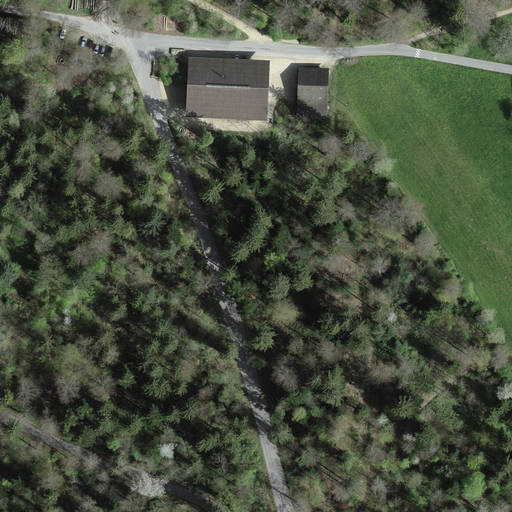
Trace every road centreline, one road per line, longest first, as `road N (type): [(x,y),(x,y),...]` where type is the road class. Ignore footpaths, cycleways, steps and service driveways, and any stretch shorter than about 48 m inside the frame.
road 1 (track): [(335,50),(347,114),(412,212),(468,326),(464,362),(390,442),(358,511)]
road 2 (residential): [(287,511),(224,295),(132,40)]
road 3 (residential): [(132,40),(388,50),(511,71)]
road 4 (tertiary): [(221,511),(0,416)]
road 5 (residential): [(132,40),(0,6)]
road 6 (track): [(511,9),(388,50)]
